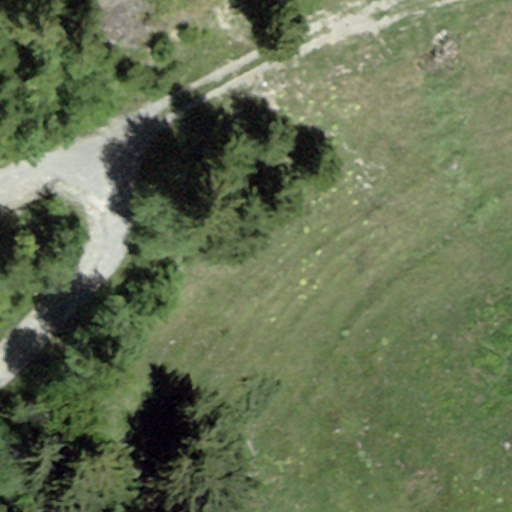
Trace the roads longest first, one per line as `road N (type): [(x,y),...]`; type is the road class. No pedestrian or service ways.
road 1 (track): [(0,179),(283,42),(414,0)]
road 2 (residential): [(0,365),(91,285),(104,220),(61,152)]
